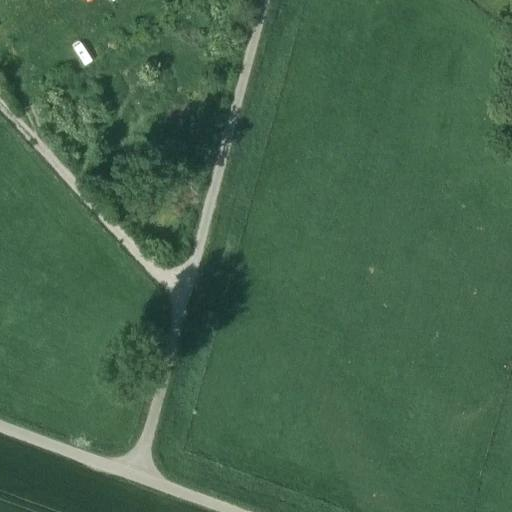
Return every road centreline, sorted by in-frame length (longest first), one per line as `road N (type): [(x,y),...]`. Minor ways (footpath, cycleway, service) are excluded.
road 1 (track): [(267,0),(137,478)]
road 2 (track): [(227,511),(0,428)]
